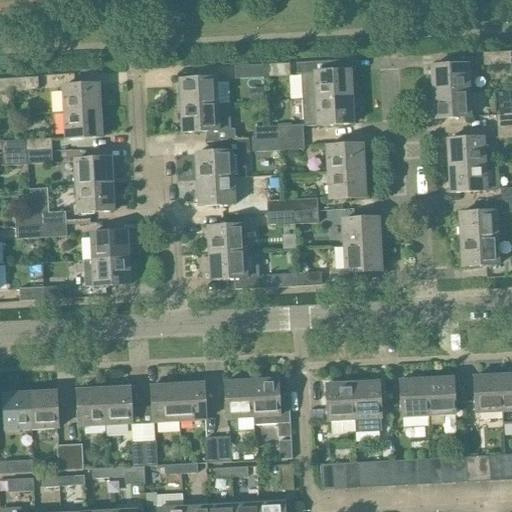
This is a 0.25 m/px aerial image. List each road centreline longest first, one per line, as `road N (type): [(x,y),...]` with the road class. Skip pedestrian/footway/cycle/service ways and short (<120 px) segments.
road 1 (residential): [(171,326),(168,230),(143,156),(135,43)]
road 2 (residential): [(423,312),(416,202),(391,119),(389,38)]
road 3 (residential): [(299,319),(308,504)]
road 4 (residential): [(308,504),(481,499)]
road 5 (residential): [(171,326),(0,335)]
road 6 (residential): [(299,319),(171,326)]
road 7 (residential): [(423,312),(299,319)]
